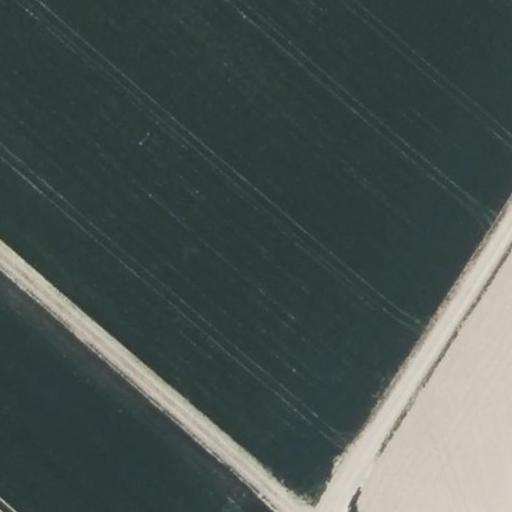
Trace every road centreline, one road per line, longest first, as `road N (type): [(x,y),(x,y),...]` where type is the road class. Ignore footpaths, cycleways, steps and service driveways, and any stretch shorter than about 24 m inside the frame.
road 1 (track): [(0,241),(311,511)]
road 2 (track): [(327,511),(511,223)]
